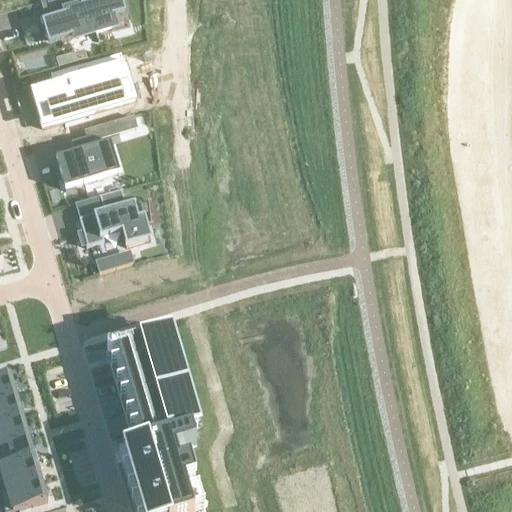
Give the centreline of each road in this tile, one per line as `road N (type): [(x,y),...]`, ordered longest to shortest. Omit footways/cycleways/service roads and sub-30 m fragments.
road 1 (residential): [(115,511),(49,283)]
road 2 (residential): [(49,283),(0,113)]
